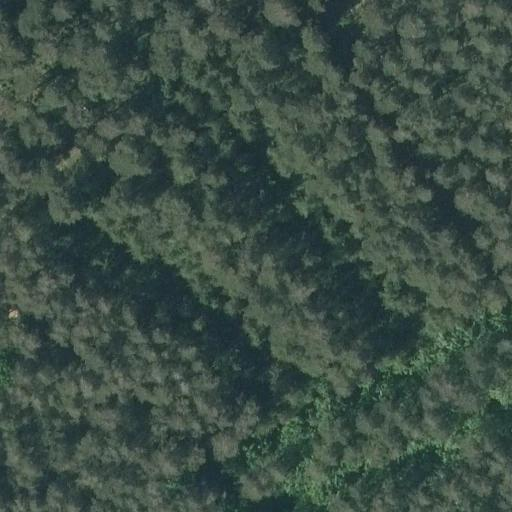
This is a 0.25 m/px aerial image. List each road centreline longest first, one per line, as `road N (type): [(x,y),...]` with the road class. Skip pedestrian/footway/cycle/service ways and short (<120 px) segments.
road 1 (track): [(345,0),(238,32),(159,84),(0,228)]
road 2 (track): [(287,511),(122,392),(0,285)]
